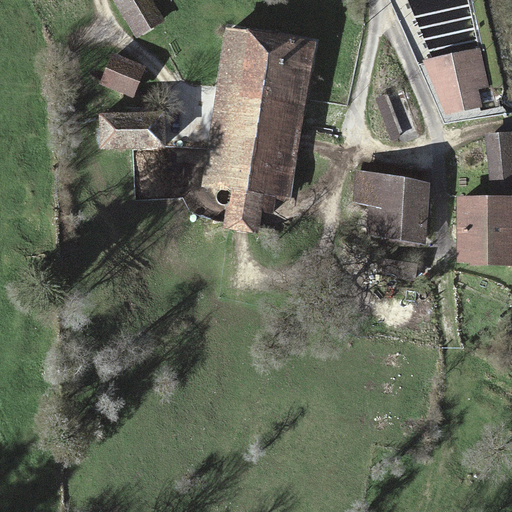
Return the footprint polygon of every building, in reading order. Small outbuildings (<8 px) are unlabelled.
[(178,19),(166,0),(135,0),(131,3),(152,36),(178,19)] [(298,49),(227,42),(210,202),(282,209),(298,49)] [(478,54),(439,64),(453,118),(492,107),(478,54)] [(106,87),(134,98),(145,73),(116,61),(106,87)] [(162,120),(104,120),(104,152),(162,153),(162,120)] [(511,140),(486,144),(492,197),(511,194),(511,140)] [(422,194),(362,188),(360,209),(372,211),(370,236),(418,241),(422,194)] [(511,206),(464,206),(464,270),(511,269),(511,206)] [(415,270),(386,268),(385,283),(414,286),(415,270)]
